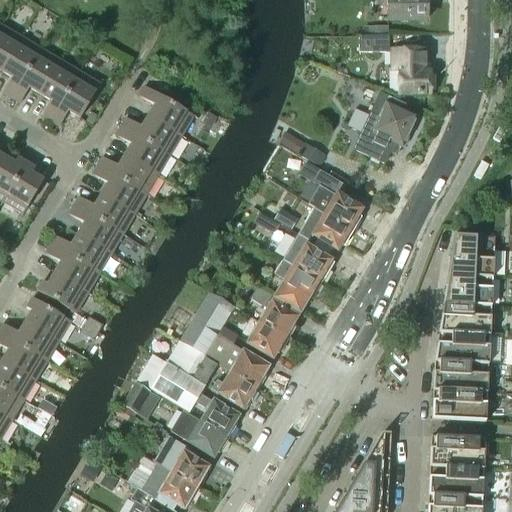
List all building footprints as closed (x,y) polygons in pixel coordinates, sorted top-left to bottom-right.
[(386,6),(386,22),(425,22),(424,0),(380,0),(381,6),(386,6)] [(0,71),(22,35),(19,39),(0,28),(3,23),(0,27),(0,71)] [(1,94),(10,100),(42,47),(41,46),(39,50),(20,39),(22,35),(0,71),(0,72),(11,79),(1,94)] [(357,37),(357,54),(387,54),(387,37),(357,37)] [(28,89),(39,96),(61,58),(58,62),(40,51),(42,47),(10,100),(18,105),(28,89)] [(397,69),(397,95),(428,95),(428,72),(423,72),(423,51),(392,51),(392,68),(397,69)] [(40,118),(49,123),(81,70),(80,70),(78,74),(59,63),(62,58),(61,58),(39,96),(50,102),(40,118)] [(81,70),(49,123),(58,128),(67,113),(79,120),(101,82),(98,86),(79,74),(81,70)] [(153,107),(146,118),(184,141),(184,140),(180,138),(192,118),(196,121),(197,120),(143,88),(138,98),(153,107)] [(379,96),(369,115),(358,139),(362,141),(356,153),(383,165),(388,153),(392,155),(396,147),(401,149),(415,118),(401,111),(403,107),(379,96)] [(124,120),(119,128),(173,160),(169,157),(180,139),(184,141),(146,118),(140,129),(124,120)] [(130,146),(123,157),(161,180),(161,179),(157,177),(168,158),(172,160),(173,160),(119,128),(114,137),(130,146)] [(101,159),(96,167),(149,199),(145,196),(157,178),(161,180),(123,157),(116,168),(101,159)] [(0,204),(0,205),(24,164),(16,159),(13,164),(2,158),(0,160),(0,202),(1,203),(0,204)] [(24,164),(0,205),(0,206),(2,203),(21,215),(19,219),(20,220),(42,182),(30,175),(33,169),(24,164)] [(106,185),(99,196),(137,219),(138,219),(134,216),(145,197),(149,200),(149,199),(96,167),(91,176),(106,185)] [(313,209),(312,210),(323,217),(350,234),(358,220),(355,219),(360,211),(338,198),(344,189),(317,173),(310,185),(317,190),(307,206),(313,209)] [(77,198),(72,207),(126,239),(122,236),(133,217),(137,219),(99,196),(93,208),(77,198)] [(83,225),(76,236),(114,259),(114,258),(110,256),(121,237),(125,239),(126,239),(72,207),(67,216),(83,225)] [(312,210),(296,237),(307,244),(311,238),(335,253),(339,246),(342,248),(350,234),(323,217),(312,210)] [(295,223),(278,213),(273,220),(291,231),(295,223)] [(54,238),(49,246),(102,278),(98,275),(110,256),(114,259),(76,236),(69,247),(54,238)] [(296,237),(281,263),(291,269),(319,286),(328,272),(325,270),(329,263),(305,249),(307,244),(296,237)] [(452,238),(446,277),(491,279),(492,249),(493,240),(474,239),(452,238)] [(59,264),(53,275),(90,298),(91,297),(87,295),(98,276),(102,279),(102,278),(49,246),(44,255),(59,264)] [(291,269),(281,263),(273,276),(283,282),(272,300),(298,315),(308,298),(311,299),(319,286),(291,269)] [(90,298),(53,275),(46,286),(41,283),(35,293),(74,316),(86,296),(90,298)] [(446,277),(442,305),(490,308),(491,279),(446,277)] [(266,311),(258,325),(286,341),(294,328),(291,326),(295,319),(270,304),(269,306),(266,304),(269,298),(255,290),(251,298),(249,301),(266,311)] [(228,375),(256,392),(264,378),(262,376),(266,369),(214,338),(232,309),(207,295),(177,344),(201,359),(203,360),(215,367),(228,375)] [(30,313),(24,324),(61,346),(62,346),(58,344),(70,323),(31,300),(25,310),(30,313)] [(442,305),(437,334),(488,336),(490,308),(442,305)] [(88,319),(83,326),(97,335),(101,327),(88,319)] [(2,325),(0,328),(0,336),(50,366),(46,363),(57,344),(61,347),(61,346),(24,324),(17,335),(2,325)] [(286,341),(258,325),(245,346),(270,360),(274,354),(277,356),(286,341)] [(97,335),(83,326),(79,334),(92,342),(97,335)] [(437,334),(433,363),(487,365),(499,366),(501,337),(488,336),(437,334)] [(0,347),(7,352),(0,363),(38,386),(38,385),(34,383),(45,364),(50,366),(0,336),(0,347)] [(163,368),(150,360),(135,384),(188,415),(193,406),(198,397),(203,389),(189,381),(202,359),(177,344),(163,368)] [(204,387),(215,367),(203,360),(191,380),(204,387)] [(0,389),(26,405),(27,405),(23,402),(34,383),(38,386),(0,363),(0,389)] [(433,363),(432,391),(486,394),(487,365),(433,363)] [(209,393),(241,411),(245,405),(248,406),(256,392),(228,375),(221,387),(215,383),(209,393)] [(134,385),(121,407),(135,415),(148,393),(134,385)] [(0,416),(15,425),(15,424),(11,422),(22,403),(26,405),(0,389),(0,416)] [(432,391),(430,421),(484,423),(486,394),(432,391)] [(199,425),(227,442),(235,428),(232,426),(236,419),(211,404),(211,405),(198,397),(193,406),(206,413),(199,425)] [(227,442),(199,425),(182,415),(169,436),(186,446),(211,461),(215,454),(218,456),(227,442)] [(0,443),(3,445),(3,444),(0,442),(0,439),(10,423),(14,425),(15,425),(0,416),(0,443)] [(385,511),(389,436),(380,436),(334,511),(385,511)] [(429,438),(428,468),(482,470),(483,441),(429,438)] [(152,466),(155,467),(197,492),(203,481),(205,479),(202,477),(206,470),(183,456),(186,451),(168,440),(160,453),(152,466)] [(155,467),(139,493),(154,501),(157,496),(182,511),(186,504),(189,506),(197,492),(155,467)] [(428,468),(427,496),(481,499),(482,470),(428,468)] [(171,511),(154,501),(139,493),(135,490),(129,502),(133,504),(128,511),(171,511)] [(427,496),(425,511),(479,511),(481,499),(427,496)]
